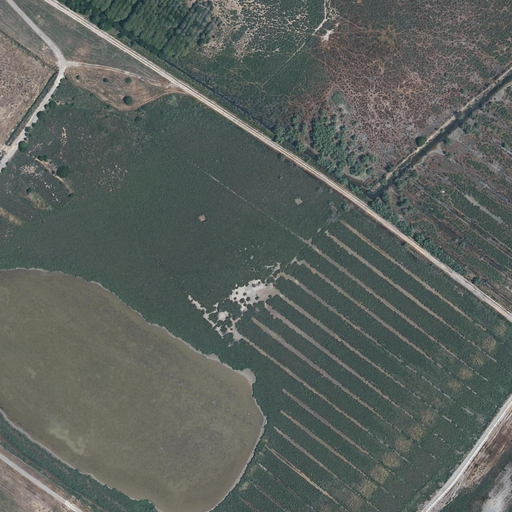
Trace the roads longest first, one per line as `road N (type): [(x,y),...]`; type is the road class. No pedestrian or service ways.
road 1 (track): [(47,0),(357,204),(511,319)]
road 2 (track): [(423,511),(511,397)]
